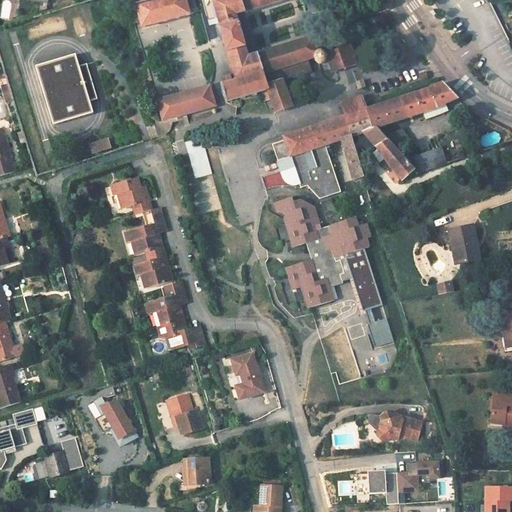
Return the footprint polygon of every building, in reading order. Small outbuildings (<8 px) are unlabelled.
[(147,0),(135,3),(135,5),(129,7),(134,23),(140,21),(141,27),(190,14),(185,0),(147,0)] [(213,0),(235,80),(221,84),(225,102),(231,100),(232,103),(238,100),(237,98),(262,91),(264,101),(271,99),(275,112),(292,106),(283,80),(308,71),(305,60),(314,57),(315,59),(317,61),(318,62),(322,63),(325,61),(326,58),(328,58),(333,72),(357,64),(350,44),(326,53),(325,51),(323,50),(322,50),(318,50),(313,36),(254,55),(248,57),(236,14),(242,12),(279,0),(213,0)] [(242,12),(236,14),(248,57),(254,55),(242,12)] [(90,101),(97,98),(93,85),(90,86),(88,78),(91,77),(87,64),(79,66),(76,54),(36,66),(53,125),(93,113),(90,101)] [(376,127),(417,114),(424,112),(426,117),(426,118),(438,114),(449,109),(446,103),(457,98),(442,83),(430,87),(430,88),(373,107),(369,108),(376,127)] [(0,86),(5,101),(12,98),(7,84),(0,86)] [(158,100),(157,100),(163,120),(173,118),(194,111),(214,105),(209,86),(158,100)] [(362,97),(341,103),(346,116),(366,109),(362,97)] [(467,107),(462,114),(472,121),(477,114),(467,107)] [(346,116),(345,117),(351,136),(363,132),(376,127),(369,108),(366,109),(346,116)] [(419,120),(426,117),(424,112),(417,114),(419,120)] [(298,132),(283,137),(284,140),(290,157),(326,145),(341,140),(352,180),(364,177),(351,136),(345,117),(298,132)] [(376,127),(363,132),(376,146),(387,139),(376,127)] [(401,129),(388,136),(399,149),(409,142),(401,129)] [(498,131),(484,135),(488,145),(501,141),(498,131)] [(0,175),(15,171),(4,135),(0,135),(0,175)] [(212,174),(201,138),(184,143),(194,179),(212,174)] [(387,139),(376,146),(389,166),(402,181),(414,170),(387,139)] [(91,144),(94,153),(109,148),(107,140),(91,144)] [(290,157),(284,140),(271,144),(277,161),(282,177),(295,173),(293,167),(283,170),(280,160),(290,157)] [(326,145),(290,157),(293,167),(295,173),(298,171),(314,179),(335,172),(326,145)] [(441,148),(413,158),(418,174),(446,164),(441,148)] [(131,179),(111,185),(113,196),(117,194),(121,209),(132,205),(135,215),(151,209),(146,191),(141,192),(140,187),(137,178),(131,179)] [(283,218),(314,208),(309,206),(308,208),(304,209),(303,203),(299,200),(292,202),(291,198),(282,201),(285,212),(283,218)] [(273,203),(277,215),(283,218),(285,212),(282,201),(273,203)] [(0,206),(0,238),(1,239),(6,237),(9,236),(0,206)] [(325,228),(321,229),(314,208),(283,218),(286,226),(290,224),(294,237),(290,239),(293,248),(306,244),(309,252),(313,250),(316,259),(311,260),(285,268),(288,277),(292,276),(297,289),(301,288),(305,286),(309,299),(304,300),(307,309),(334,301),(329,288),(343,284),(342,282),(340,275),(344,273),(341,265),(337,266),(334,258),(365,249),(368,247),(366,239),(370,238),(366,224),(357,227),(354,218),(328,227),(330,231),(326,232),(325,228)] [(161,211),(152,214),(154,223),(156,229),(157,229),(165,227),(161,211)] [(154,223),(151,224),(155,239),(159,238),(158,233),(157,229),(156,229),(154,223)] [(151,224),(124,232),(127,242),(131,241),(135,240),(139,255),(145,253),(163,248),(159,238),(155,239),(151,224)] [(290,224),(286,226),(290,239),(294,237),(290,224)] [(473,225),(448,230),(452,249),(457,248),(460,263),(480,259),(473,225)] [(6,237),(1,239),(5,253),(10,251),(6,237)] [(0,238),(0,265),(13,262),(10,251),(5,253),(1,239),(0,238)] [(135,240),(131,241),(135,256),(139,255),(135,240)] [(163,248),(145,253),(148,261),(133,265),(137,275),(140,274),(144,273),(149,288),(172,281),(163,248)] [(383,306),(365,249),(334,258),(337,266),(341,265),(344,273),(340,275),(342,282),(346,281),(345,278),(353,276),(354,278),(364,312),(367,311),(372,309),(383,306)] [(144,273),(140,274),(144,289),(149,288),(144,273)] [(292,276),(288,277),(292,290),(297,289),(292,276)] [(181,281),(172,284),(175,296),(177,301),(178,301),(179,305),(187,303),(186,299),(182,284),(181,281)] [(0,321),(4,320),(10,318),(0,285),(0,321)] [(443,293),(452,292),(451,285),(442,287),(443,293)] [(305,286),(301,288),(304,300),(309,299),(305,286)] [(179,305),(178,301),(177,301),(175,296),(171,297),(175,311),(180,310),(179,305)] [(171,297),(145,304),(148,314),(152,313),(156,312),(160,327),(183,319),(180,310),(175,311),(171,297)] [(394,342),(387,319),(376,322),(372,309),(367,311),(371,324),(369,325),(376,347),(394,342)] [(156,312),(152,313),(156,328),(160,327),(156,312)] [(511,312),(499,314),(500,324),(502,323),(504,337),(508,337),(509,347),(511,346),(511,312)] [(160,327),(156,328),(159,338),(163,337),(167,335),(172,350),(187,346),(194,343),(196,348),(205,345),(201,330),(187,334),(186,330),(183,319),(160,327)] [(0,360),(15,356),(4,320),(0,321),(0,360)] [(200,325),(186,330),(187,334),(201,330),(200,325)] [(167,335),(163,337),(167,351),(172,350),(167,335)] [(252,354),(234,359),(238,374),(240,374),(243,384),(238,386),(235,387),(239,400),(264,392),(252,354)] [(11,365),(0,368),(0,379),(1,379),(5,389),(0,390),(0,407),(19,401),(11,376),(14,375),(11,365)] [(236,375),(235,376),(238,386),(243,384),(240,374),(238,374),(236,375)] [(511,428),(511,394),(493,393),(493,399),(489,400),(488,408),(492,411),(491,417),(504,418),(503,426),(503,427),(511,428)] [(187,394),(170,399),(172,408),(169,409),(172,418),(175,417),(178,425),(181,435),(202,428),(196,410),(192,411),(187,394)] [(107,407),(104,400),(97,404),(105,417),(106,416),(102,409),(107,407)] [(138,438),(121,408),(124,406),(122,402),(107,407),(102,409),(106,416),(105,417),(96,422),(104,435),(115,438),(121,448),(138,438)] [(33,408),(12,414),(15,423),(0,427),(0,450),(4,450),(27,443),(22,428),(37,423),(33,408)] [(39,424),(46,421),(42,409),(34,412),(39,424)] [(402,421),(400,418),(395,419),(394,413),(391,411),(384,412),(381,414),(382,420),(380,421),(379,426),(380,427),(376,430),(376,434),(381,440),(386,441),(389,439),(390,438),(392,441),(397,440),(398,436),(417,441),(422,424),(403,418),(402,421)] [(504,418),(491,417),(490,425),(503,426),(504,418)] [(44,456),(50,476),(67,471),(67,470),(82,466),(74,437),(59,441),(62,450),(44,456)] [(208,458),(184,460),(185,471),(189,470),(190,485),(210,484),(208,458)] [(407,472),(397,473),(398,493),(419,491),(418,476),(428,475),(428,479),(439,478),(438,462),(406,464),(407,472)] [(385,470),(367,472),(369,494),(386,493),(386,504),(398,504),(398,493),(397,473),(385,473),(385,470)] [(279,511),(281,486),(261,485),(260,507),(259,511),(279,511)] [(511,488),(485,488),(485,506),(488,506),(487,511),(508,511),(509,510),(505,509),(505,500),(511,500),(511,488)]
